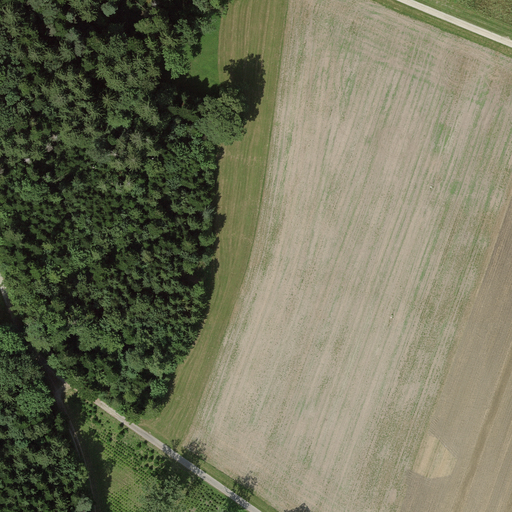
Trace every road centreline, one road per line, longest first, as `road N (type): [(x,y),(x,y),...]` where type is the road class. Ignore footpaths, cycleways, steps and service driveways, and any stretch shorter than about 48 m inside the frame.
road 1 (track): [(254,511),(28,347)]
road 2 (track): [(0,273),(76,444),(97,511)]
